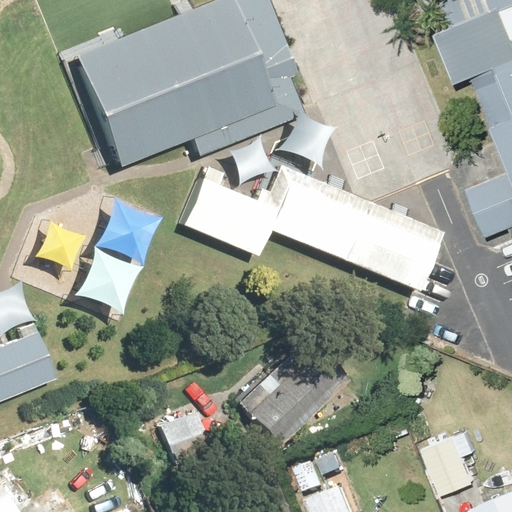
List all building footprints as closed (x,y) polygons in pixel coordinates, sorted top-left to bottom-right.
[(274,0),(215,0),(71,58),(116,170),(311,91),(274,0)] [(511,239),(511,12),(440,43),(499,179),(470,191),(494,247),(511,239)] [(279,209),(200,176),(175,234),(254,267),(279,209)] [(295,176),(271,232),(421,296),(445,239),(295,176)] [(33,329),(0,342),(0,414),(59,391),(33,329)] [(280,442),(346,377),(304,334),(237,400),(280,442)] [(211,385),(195,397),(208,415),(224,404),(211,385)] [(192,411),(155,425),(168,456),(204,442),(192,411)] [(460,436),(428,448),(444,493),(476,481),(460,436)] [(340,454),(319,461),(329,489),(350,481),(340,454)] [(317,464),(297,470),(305,495),(325,488),(317,464)] [(352,511),(344,488),(308,502),(311,511),(352,511)] [(511,511),(511,490),(481,502),(484,511),(511,511)]
